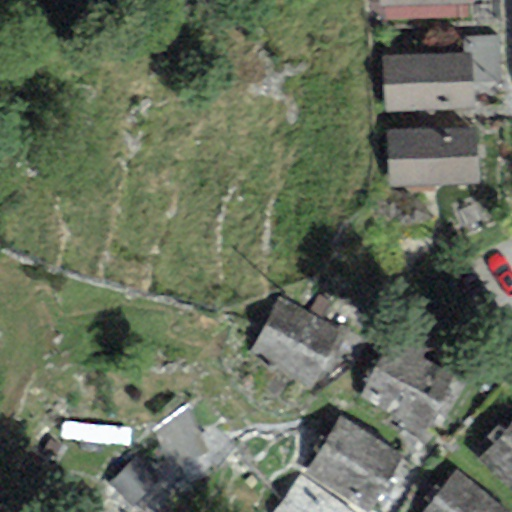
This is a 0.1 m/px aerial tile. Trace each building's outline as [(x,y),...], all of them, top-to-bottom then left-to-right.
[(464,0),(377,0),(378,9),(464,5),(464,0)] [(470,52),(383,58),(386,112),(474,107),(470,52)] [(472,126),(386,132),(390,188),(476,182),(472,126)] [(275,297),(245,364),(315,396),(345,328),(275,297)] [(390,345),(358,393),(423,437),(455,389),(390,345)] [(344,412),(303,470),(364,511),(373,511),(410,459),(344,412)] [(511,421),(476,462),(511,494),(511,421)] [(353,511),(301,472),(271,511),(353,511)] [(503,511),(454,472),(421,511),(503,511)]
